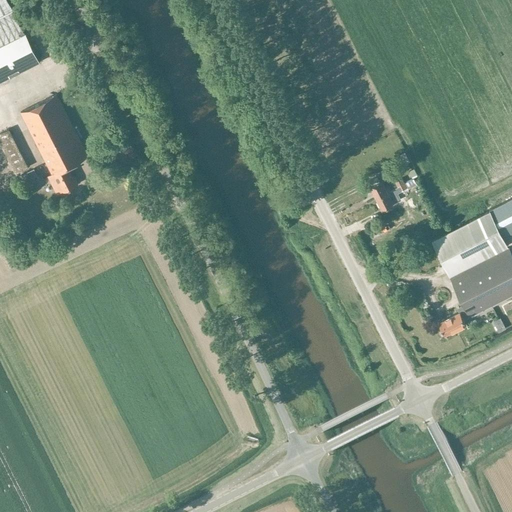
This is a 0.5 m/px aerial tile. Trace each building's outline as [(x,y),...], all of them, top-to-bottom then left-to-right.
[(8,0),(0,0),(0,81),(39,61),(8,0)] [(72,176),(67,167),(67,166),(87,156),(57,94),(20,112),(51,175),(48,176),(57,193),(62,190),(63,191),(77,183),(73,175),(72,176)] [(0,132),(0,144),(15,173),(28,166),(9,128),(0,132)] [(404,151),(400,153),(405,163),(409,160),(404,151)] [(382,172),(384,176),(404,165),(402,162),(382,172)] [(39,178),(34,168),(21,174),(26,184),(39,178)] [(413,178),(415,177),(414,176),(416,175),(413,168),(408,171),(412,179),(413,178)] [(402,178),(395,181),(398,186),(405,183),(402,178)] [(412,179),(405,183),(407,188),(408,188),(416,184),(413,178),(412,179)] [(370,186),(375,197),(391,189),(389,185),(386,187),(382,180),(370,186)] [(405,183),(398,186),(400,191),(407,188),(405,183)] [(391,189),(375,197),(381,209),(393,202),(400,199),(397,192),(400,191),(398,186),(391,189)] [(511,197),(490,209),(504,236),(511,231),(511,197)] [(508,244),(504,236),(490,209),(431,238),(449,274),(508,244)] [(343,233),(354,228),(351,221),(340,226),(343,233)] [(459,312),(438,322),(444,334),(465,324),(463,319),(469,316),(469,317),(511,294),(511,255),(508,248),(451,277),(463,304),(457,307),(459,312)]
